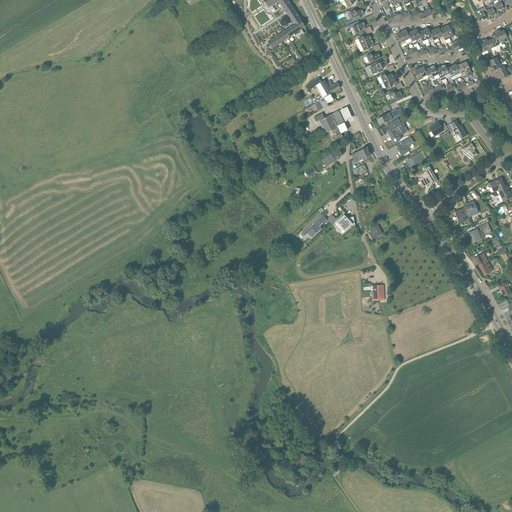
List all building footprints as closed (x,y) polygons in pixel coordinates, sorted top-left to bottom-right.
[(262,0),(268,8),(275,4),(272,0),(262,0)] [(292,6),(287,0),(280,0),(278,1),(285,11),(292,6)] [(390,7),(388,4),(386,0),(380,0),(385,10),(390,7)] [(399,3),(397,0),(391,0),(393,2),(396,8),(400,6),(399,3)] [(503,0),(497,0),(499,3),(495,5),(497,9),(497,11),(504,8),(502,5),(505,4),(503,0)] [(497,9),(495,5),(494,3),(489,5),(490,9),(486,11),(487,14),(489,17),(496,14),(494,11),(497,9)] [(486,11),(485,7),(479,9),(475,11),(480,21),(487,18),(485,15),(487,14),(486,11)] [(355,10),(350,12),(353,19),(363,14),(361,9),(356,12),(355,10)] [(301,20),(294,10),(287,14),(294,25),(301,20)] [(305,26),(301,20),(294,25),(285,30),(289,37),(305,26)] [(352,27),(356,34),(360,31),(359,29),(365,27),(363,22),(352,27)] [(444,27),(448,36),(453,34),(449,25),(444,27)] [(448,36),(444,27),(440,29),(443,36),(445,41),(449,39),(448,36)] [(433,40),(429,32),(428,28),(423,31),(429,42),(433,40)] [(443,36),(440,29),(439,28),(434,30),(438,39),(443,36)] [(421,38),(419,33),(417,29),(412,31),(416,40),(421,38)] [(277,35),(281,42),(289,37),(285,30),(277,35)] [(411,41),(408,33),(406,30),(401,32),(405,41),(406,43),(406,44),(411,41)] [(434,41),(438,39),(434,30),(429,32),(433,40),(434,41)] [(504,39),(507,38),(504,30),(501,32),(500,30),(498,31),(504,43),(505,42),(504,39)] [(418,43),(416,40),(412,31),(408,33),(411,41),(413,45),(418,43)] [(424,45),(429,42),(423,31),(419,33),(421,38),(424,45)] [(502,44),(504,43),(498,31),(496,32),(497,34),(494,35),(494,36),(497,42),(500,41),(502,44)] [(405,41),(401,32),(396,34),(401,45),(406,43),(405,41)] [(268,42),(272,48),(281,42),(277,35),(268,42)] [(358,39),(364,51),(369,49),(368,47),(373,44),(369,35),(364,38),(363,36),(358,39)] [(500,48),(497,42),(494,36),(492,36),(493,39),(490,40),(494,47),(495,51),(500,48)] [(494,47),(490,40),(487,41),(486,39),(484,40),(490,52),(492,51),(491,49),(494,47)] [(488,53),(490,52),(484,40),(482,41),(483,43),(480,45),(484,52),(487,51),(488,53)] [(366,56),(369,63),(380,58),(378,53),(372,56),(371,54),(366,56)] [(489,67),(502,61),(501,59),(498,60),(496,57),(489,61),(490,64),(488,65),(489,67)] [(375,65),(378,72),(383,69),(382,67),(387,65),(385,60),(375,65)] [(501,67),(500,64),(503,63),(502,61),(489,67),(490,69),(492,68),(494,71),(496,70),(496,69),(501,67)] [(472,74),(470,70),(466,62),(461,64),(467,76),(472,74)] [(463,78),(457,66),(456,64),(451,66),(455,75),(460,73),(462,78),(463,78)] [(463,78),(467,76),(461,64),(457,66),(463,78)] [(449,73),(447,69),(445,65),(440,67),(446,79),(444,76),(449,73)] [(427,75),(425,70),(423,66),(418,69),(422,77),(427,75)] [(441,81),(436,69),(434,66),(429,68),(433,76),(434,76),(435,80),(440,77),(441,81)] [(451,77),(455,75),(451,66),(447,69),(449,73),(451,77)] [(496,75),(509,69),(508,68),(505,69),(504,66),(501,67),(496,69),(496,70),(498,72),(496,73),(496,75)] [(441,81),(446,79),(440,67),(436,69),(441,81)] [(429,79),(433,76),(429,68),(425,70),(427,75),(429,79)] [(424,80),(422,77),(418,69),(414,71),(419,82),(424,80)] [(506,77),(508,76),(507,73),(510,72),(509,69),(496,75),(497,77),(500,76),(501,79),(503,78),(506,77)] [(383,83),(394,78),(392,73),(386,76),(385,74),(380,76),(383,83)] [(311,88),(320,83),(325,91),(326,91),(327,92),(313,100),(314,103),(326,97),(328,96),(328,95),(332,93),(326,83),(325,83),(324,80),(321,82),(319,78),(309,85),(311,88)] [(383,83),(386,89),(391,87),(390,85),(396,82),(394,78),(383,83)] [(332,93),(340,89),(337,83),(332,86),(330,81),(326,83),(332,93)] [(468,90),(467,87),(464,82),(460,84),(463,90),(465,89),(465,91),(468,90)] [(388,94),(392,101),(402,96),(400,91),(394,94),(393,92),(388,94)] [(326,97),(314,103),(318,111),(322,109),(328,106),(327,104),(327,103),(332,101),(333,104),(337,102),(334,96),(332,97),(331,94),(328,96),(326,97)] [(352,118),(346,106),(343,108),(339,110),(344,121),(348,119),(352,118)] [(392,118),(403,113),(401,108),(397,110),(396,109),(377,119),(380,125),(392,118)] [(334,136),(333,137),(335,140),(343,137),(341,133),(343,132),(344,132),(345,132),(345,131),(347,130),(343,123),(338,111),(329,115),(324,118),(322,113),(314,117),(316,122),(319,121),(325,134),(331,130),(334,136)] [(403,122),(401,123),(399,119),(386,126),(380,129),(384,135),(388,133),(390,136),(405,127),(404,125),(405,125),(403,122)] [(458,135),(461,139),(467,135),(461,125),(459,126),(456,121),(449,125),(449,124),(447,126),(451,133),(453,131),(456,137),(458,135)] [(440,137),(445,133),(449,131),(444,123),(440,125),(438,122),(429,128),(434,136),(438,134),(440,137)] [(390,136),(392,140),(395,138),(397,141),(401,139),(399,136),(407,131),(405,127),(390,136)] [(406,154),(405,153),(411,150),(409,146),(414,144),(411,138),(401,143),(401,144),(402,146),(397,148),(399,151),(398,152),(400,155),(401,155),(401,156),(403,154),(404,155),(406,154)] [(465,153),(470,160),(477,155),(472,148),(474,147),(471,143),(461,150),(464,154),(465,153)] [(365,154),(369,152),(367,147),(352,155),(354,159),(358,157),(358,156),(364,153),(365,154)] [(326,157),(331,163),(343,155),(338,148),(326,157)] [(358,157),(354,159),(356,163),(371,155),(369,152),(365,154),(364,153),(358,156),(358,157)] [(411,167),(424,159),(420,153),(407,160),(411,167)] [(312,167),(316,172),(324,166),(323,165),(321,161),(312,167)] [(356,175),(359,174),(367,170),(364,164),(353,170),(356,175)] [(425,171),(419,175),(421,178),(419,179),(420,181),(421,180),(424,187),(429,184),(428,183),(432,182),(432,183),(437,180),(429,166),(424,169),(425,171)] [(505,187),(501,178),(490,183),(494,192),(498,190),(505,187)] [(508,202),(506,199),(511,197),(506,186),(505,187),(498,190),(494,192),(490,194),(495,197),(500,195),(503,201),(504,204),(508,202)] [(324,206),(328,210),(334,204),(330,200),(324,206)] [(468,217),(469,217),(478,213),(473,201),(463,205),(464,208),(468,217)] [(470,220),(469,217),(468,217),(464,208),(455,212),(458,219),(457,219),(459,224),(470,220)] [(355,220),(354,215),(351,216),(349,217),(345,212),(336,220),(340,224),(341,223),(344,226),(343,227),(345,229),(354,221),(355,220)] [(319,214),(298,233),(301,237),(308,231),(314,237),(321,230),(319,228),(322,225),(323,226),(327,223),(329,226),(331,224),(327,220),(325,221),(324,220),(323,221),(322,219),(323,218),(319,214)] [(327,219),(327,220),(331,224),(336,219),(332,215),(327,219)] [(475,241),(485,237),(482,231),(485,229),(487,234),(491,232),(487,223),(475,228),(476,229),(469,232),(471,236),(473,234),(474,237),(475,241)] [(369,234),(372,239),(382,234),(380,230),(380,231),(377,225),(370,229),(371,232),(369,234)] [(479,266),(487,261),(483,253),(474,258),(479,266)] [(484,276),(493,271),(487,261),(479,266),(484,276)] [(511,293),(508,286),(510,285),(508,281),(497,287),(499,291),(501,290),(504,297),(511,293)] [(384,300),(383,290),(383,285),(374,286),(369,287),(369,289),(370,289),(370,297),(371,297),(371,298),(375,298),(375,300),(384,300)] [(302,466),(308,461),(302,454),(296,460),(302,466)]
